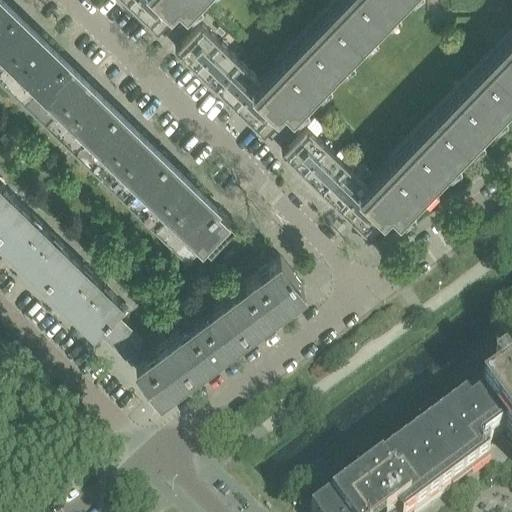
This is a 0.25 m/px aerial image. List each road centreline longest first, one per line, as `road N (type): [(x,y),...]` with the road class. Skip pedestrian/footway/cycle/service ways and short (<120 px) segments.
road 1 (residential): [(370,291),(72,0)]
road 2 (residential): [(370,291),(153,449)]
road 3 (residential): [(0,306),(153,449)]
road 4 (residential): [(511,190),(370,291)]
